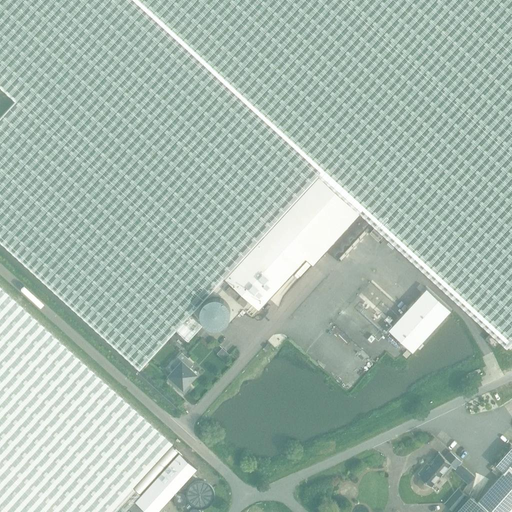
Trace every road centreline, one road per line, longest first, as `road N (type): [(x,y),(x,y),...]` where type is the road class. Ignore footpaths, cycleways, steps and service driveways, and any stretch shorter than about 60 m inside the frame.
road 1 (unclassified): [(250,498),(0,270)]
road 2 (unclassified): [(271,487),(511,374)]
